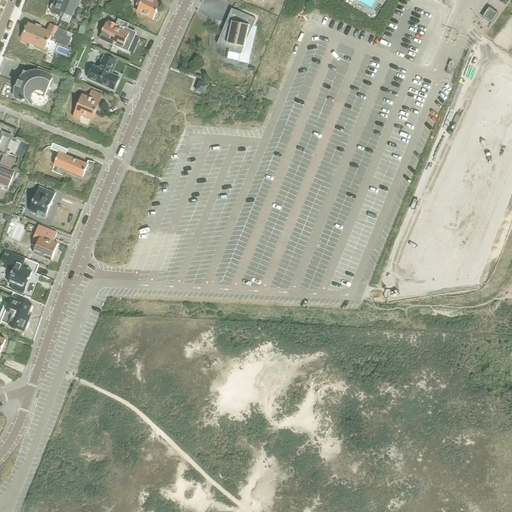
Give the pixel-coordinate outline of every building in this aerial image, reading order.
[(69,23),(72,16),(78,0),(77,0),(56,0),(51,11),(62,16),(61,20),(69,23)] [(141,0),(142,0),(137,11),(153,19),(161,4),(153,0),(141,0)] [(490,20),(496,11),(489,6),(483,15),(490,20)] [(250,25),(252,26),(251,28),(252,28),(256,18),(232,8),(217,44),(241,54),(244,47),(245,47),(250,25)] [(119,19),(116,24),(109,21),(108,23),(106,23),(99,38),(128,51),(135,37),(133,36),(135,32),(128,28),(130,24),(119,19)] [(72,33),(61,28),(50,24),(47,30),(28,23),(21,40),(45,49),(50,39),(67,46),(72,33)] [(80,25),(79,33),(85,34),(87,27),(80,25)] [(96,32),(87,29),(84,38),(94,40),(96,32)] [(93,65),(88,77),(114,89),(120,76),(111,73),(117,59),(105,54),(99,68),(93,65)] [(14,91),(14,97),(33,104),(34,102),(42,105),(45,97),(53,76),(50,74),(51,71),(39,67),(38,69),(33,70),(28,71),(23,73),(20,76),(18,79),(17,79),(15,85),(14,91)] [(200,82),(197,90),(205,93),(208,85),(200,82)] [(271,103),(276,90),(263,85),(258,97),(271,103)] [(92,120),(102,95),(91,91),(89,97),(82,94),(73,117),(80,119),(82,115),(92,120)] [(5,154),(9,156),(10,151),(7,150),(11,139),(13,140),(17,129),(0,121),(0,150),(6,153),(5,154)] [(64,154),(66,148),(54,143),(51,149),(59,152),(54,165),(83,177),(88,164),(64,154)] [(16,159),(9,156),(4,154),(0,165),(12,169),(16,159)] [(15,171),(12,169),(0,165),(0,164),(0,185),(8,189),(15,171)] [(45,190),(44,190),(39,188),(37,192),(29,210),(37,214),(36,215),(45,219),(47,213),(55,194),(45,190)] [(52,260),(58,244),(53,242),(57,233),(39,225),(32,241),(38,244),(34,253),(52,260)] [(25,258),(15,254),(5,250),(0,262),(0,265),(13,271),(8,281),(17,285),(15,289),(24,293),(25,288),(32,272),(21,267),(25,258)] [(9,302),(4,315),(1,321),(25,331),(30,319),(27,318),(32,306),(12,297),(9,302)]
